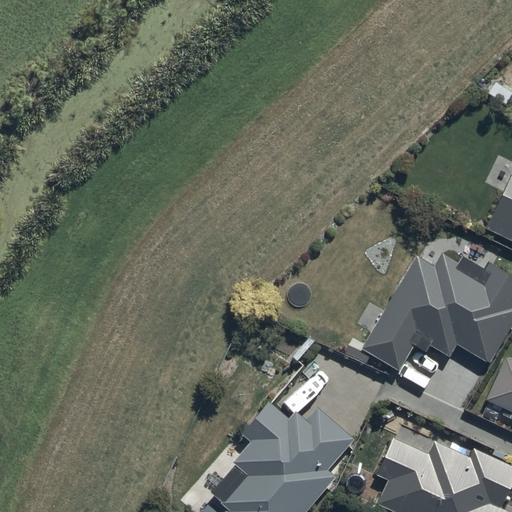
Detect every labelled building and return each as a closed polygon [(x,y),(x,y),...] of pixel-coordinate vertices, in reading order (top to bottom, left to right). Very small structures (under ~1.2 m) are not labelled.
[(500,190),(484,223),(511,236),(511,162),(499,156),(485,182),(500,190)] [(416,253),(360,344),(398,367),(413,341),(425,348),(429,343),(448,354),(456,341),(489,361),(511,321),(511,271),(488,258),(484,266),(460,252),(456,259),(437,247),(429,261),(416,253)] [(511,357),(505,354),(485,396),(511,408),(511,416),(511,419),(511,357)] [(227,504),(220,511),(301,511),(335,474),(327,466),(353,436),(316,403),(305,416),(295,408),(288,415),(269,398),(242,429),(250,436),(232,457),(235,459),(209,489),(227,504)] [(388,477),(376,501),(400,511),(511,511),(511,509),(500,504),(503,497),(508,499),(511,489),(511,463),(502,458),(505,451),(494,446),(491,453),(473,444),(468,454),(432,437),(426,451),(392,435),(375,471),(388,477)]
